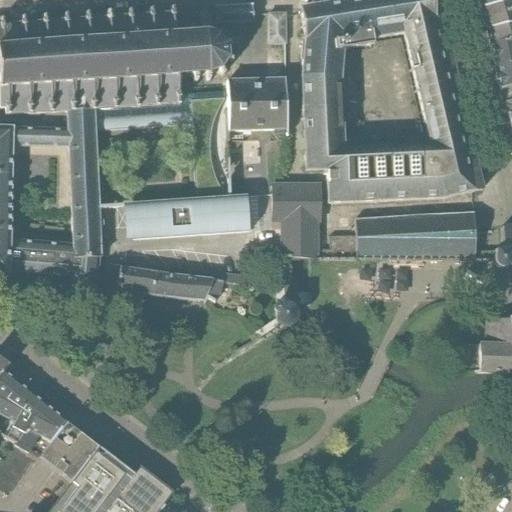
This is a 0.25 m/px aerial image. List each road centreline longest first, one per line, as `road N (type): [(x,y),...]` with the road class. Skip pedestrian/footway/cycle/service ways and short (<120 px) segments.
road 1 (tertiary): [(230,511),(0,333)]
road 2 (residential): [(511,216),(455,0)]
road 3 (residential): [(0,10),(185,0)]
